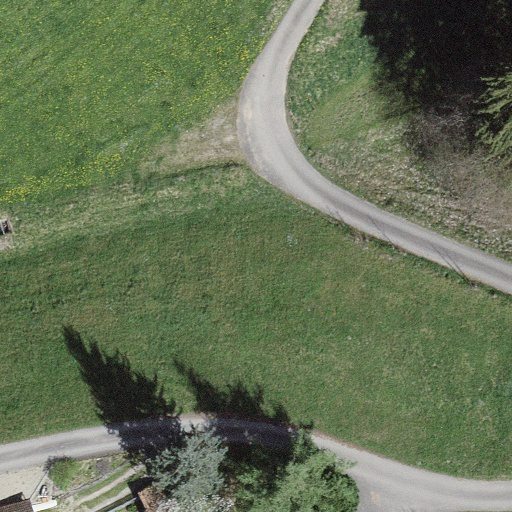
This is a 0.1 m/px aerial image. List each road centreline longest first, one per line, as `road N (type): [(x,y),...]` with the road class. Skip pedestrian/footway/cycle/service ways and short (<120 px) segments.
road 1 (track): [(0,456),(162,429),(234,429),(453,491),(511,497)]
road 2 (track): [(511,278),(338,203),(289,168),(271,137),(268,95),(280,50),(310,0)]
